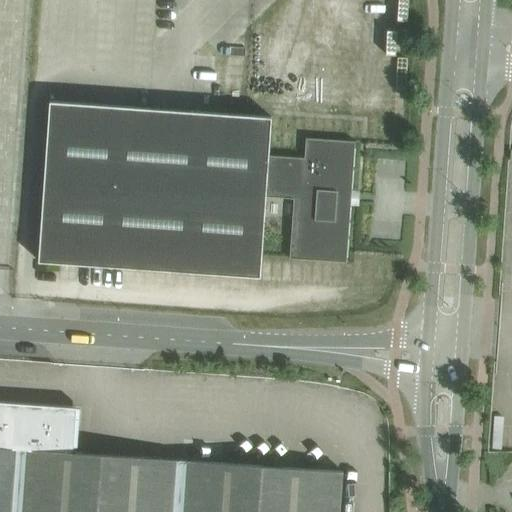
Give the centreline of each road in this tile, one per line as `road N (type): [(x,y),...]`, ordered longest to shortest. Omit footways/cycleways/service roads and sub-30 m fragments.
road 1 (unclassified): [(0,327),(342,353)]
road 2 (secondary): [(460,362),(479,64)]
road 3 (secondary): [(448,49),(426,338)]
road 4 (secondary): [(444,511),(460,362)]
road 5 (secondary): [(424,373),(422,432),(438,511)]
